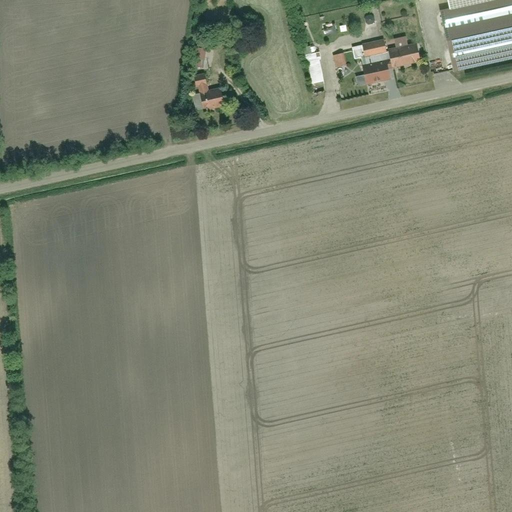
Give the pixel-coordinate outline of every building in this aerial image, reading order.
[(441,12),(454,71),(511,58),(511,0),(495,0),(450,10),(441,12)] [(495,0),(447,0),(450,10),(495,0)] [(331,23),(334,35),(349,31),(346,19),(331,23)] [(363,43),(365,56),(390,51),(387,38),(363,43)] [(394,50),(398,68),(427,61),(423,43),(409,46),(407,38),(395,41),(397,49),(394,50)] [(313,96),(329,92),(319,54),(303,58),(313,96)] [(363,66),(366,84),(393,80),(390,61),(363,66)] [(209,74),(195,78),(204,112),(228,106),(223,87),(213,89),(209,74)]
